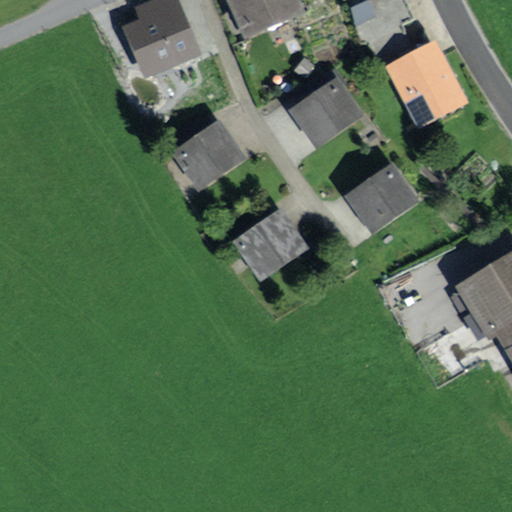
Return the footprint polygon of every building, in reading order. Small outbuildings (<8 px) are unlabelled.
[(150,25),(139,30),(155,67),(193,52),(170,0),(166,0),(144,10),(150,25)] [(236,0),(250,30),(295,10),(298,17),(311,11),(305,0),(236,0)] [(403,0),(374,0),(369,2),(377,18),(385,34),(400,27),(413,21),(403,0)] [(411,52),(400,27),(385,34),(377,18),(355,28),(362,48),(370,45),(380,67),(411,52)] [(433,55),(398,74),(421,118),(457,100),(433,55)] [(318,101),(300,113),(318,139),(354,114),(337,89),(344,84),(336,71),(308,85),(318,101)] [(195,132),(175,146),(200,182),(237,157),(219,131),(203,142),(195,132)] [(393,174),(356,199),(374,225),(410,200),(393,174)] [(280,220),(244,245),(262,272),(299,247),(280,220)] [(492,331),(511,318),(511,264),(468,291),(492,331)]
